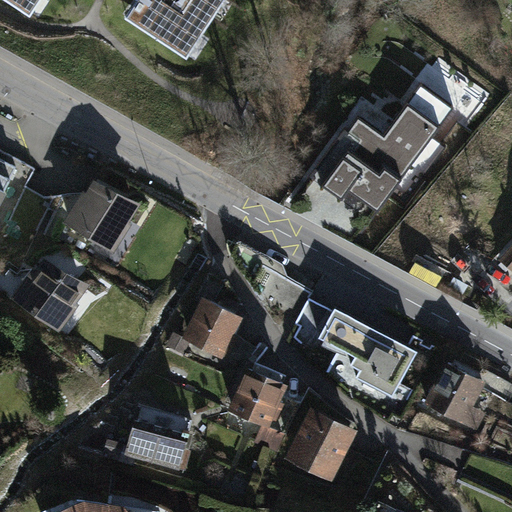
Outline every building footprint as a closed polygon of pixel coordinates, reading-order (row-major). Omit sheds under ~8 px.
[(228,0),(133,0),(122,19),(191,62),(228,0)] [(386,58),(350,98),(390,134),(426,93),(386,58)] [(0,152),(0,217),(28,168),(0,152)] [(95,163),(64,219),(122,251),(153,195),(95,163)] [(511,240),(501,253),(511,262),(511,240)] [(46,243),(14,290),(68,326),(99,279),(46,243)] [(228,362),(247,321),(207,302),(187,344),(228,362)] [(392,395),(417,348),(335,304),(318,335),(357,356),(352,364),(361,368),(357,376),(392,395)] [(488,368),(447,351),(427,398),(469,416),(488,368)] [(292,391),(251,375),(234,417),(275,433),(292,391)] [(192,423),(139,410),(127,460),(180,473),(192,423)] [(362,432),(316,411),(291,465),(337,486),(362,432)] [(107,511),(108,509),(108,504),(76,500),(52,511),(107,511)]
